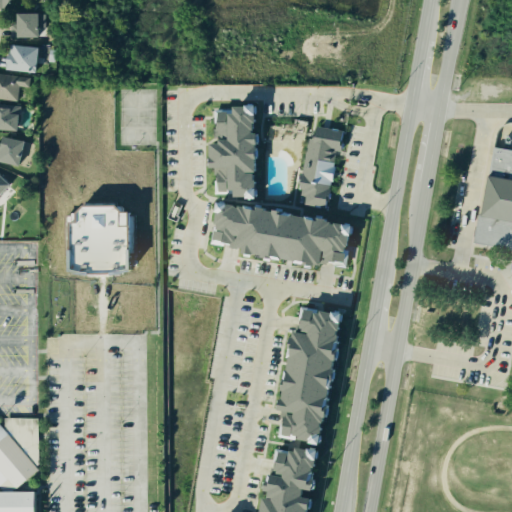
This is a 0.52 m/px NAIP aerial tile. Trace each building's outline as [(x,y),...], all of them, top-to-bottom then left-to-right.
[(0,0),(0,8),(1,9),(9,0),(0,0)] [(6,37),(36,36),(36,9),(5,10),(6,37)] [(0,59),(0,68),(33,71),(36,44),(2,41),(0,59)] [(0,73),(29,77),(27,89),(19,88),(17,103),(0,100),(0,73)] [(207,242),(235,246),(319,264),(320,258),(342,265),(349,225),(321,218),(339,130),(312,126),(302,174),(296,173),(289,211),(247,204),(247,144),(252,143),(251,132),(247,132),(248,103),(225,102),(225,109),(211,110),(210,138),(203,139),(200,163),(212,166),(210,199),(207,198),(205,210),(212,211),(207,242)] [(0,130),(17,132),(19,105),(0,103),(0,130)] [(0,160),(15,165),(23,140),(0,133),(0,160)] [(511,274),(506,270),(505,260),(511,252),(471,242),(487,142),(511,146),(511,274)] [(0,193),(8,185),(0,177),(0,193)] [(15,205),(20,210),(15,215),(10,211),(15,205)] [(70,273),(131,272),(130,207),(82,207),(82,213),(70,213),(70,273)] [(296,306),(332,311),(312,442),(272,436),(277,407),(269,406),(283,317),(294,318),(296,306)] [(497,397),(503,398),(502,406),(504,406),(503,413),(489,411),(490,403),(496,404),(497,397)] [(38,418),(5,418),(5,430),(0,423),(0,484),(8,478),(16,488),(38,470),(38,418)] [(285,443),(310,447),(298,511),(250,511),(257,469),(266,470),(270,449),(280,450),(280,447),(284,447),(285,443)] [(0,511),(35,511),(35,491),(0,491),(0,511)]
